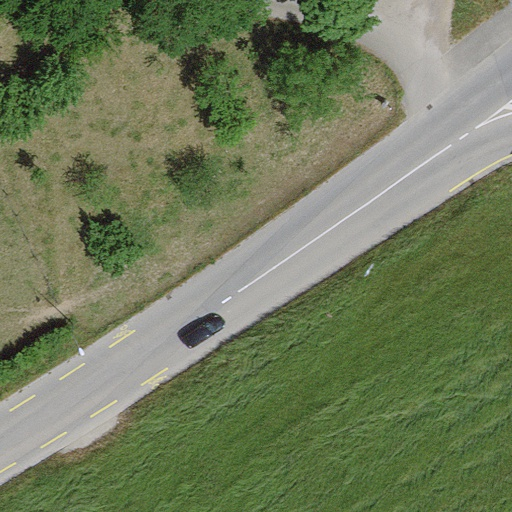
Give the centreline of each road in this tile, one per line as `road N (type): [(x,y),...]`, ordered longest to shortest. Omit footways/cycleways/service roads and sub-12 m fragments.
road 1 (unclassified): [(0,445),(511,108)]
road 2 (track): [(466,135),(417,60),(421,0)]
